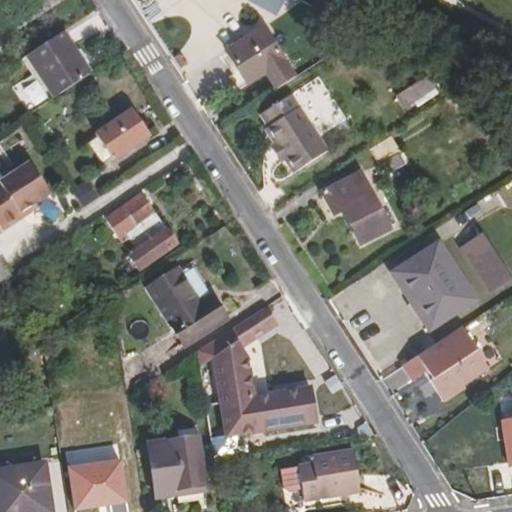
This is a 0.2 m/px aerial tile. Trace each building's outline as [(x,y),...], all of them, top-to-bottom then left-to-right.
[(245,68),(253,79),(265,72),(276,88),(301,72),(268,25),(226,52),(239,71),(245,68)] [(91,74),(65,33),(25,59),(51,100),(91,74)] [(247,83),(253,79),(245,68),(239,71),(247,83)] [(407,87),(416,101),(441,84),(432,72),(407,87)] [(289,95),(266,110),(271,119),(268,127),(264,130),(273,143),(283,158),(285,157),(294,172),(326,151),(289,95)] [(73,127),(62,109),(44,120),(55,138),(73,127)] [(271,119),(266,110),(260,114),(268,127),(271,119)] [(131,111),(95,134),(111,160),(147,137),(131,111)] [(283,158),(273,143),(268,146),(279,162),(283,158)] [(380,167),(384,175),(404,165),(399,156),(380,167)] [(49,195),(28,163),(0,180),(0,230),(0,231),(21,218),(19,214),(33,205),(49,195)] [(333,215),(341,212),(339,208),(368,193),(359,174),(323,194),(333,215)] [(387,230),(368,193),(339,208),(341,212),(359,245),(387,230)] [(174,243),(142,194),(108,216),(124,240),(129,236),(136,247),(126,253),(136,268),(174,243)] [(33,205),(19,214),(21,218),(36,209),(33,205)] [(390,276),(401,294),(408,290),(433,329),(472,304),(436,247),(390,276)] [(452,260),(480,303),(497,292),(469,249),(452,260)] [(176,271),(148,290),(183,345),(224,319),(212,300),(200,307),(176,271)] [(426,333),(433,329),(408,290),(401,294),(426,333)] [(231,328),(237,337),(243,346),(271,326),(260,309),(231,328)] [(237,337),(231,328),(194,352),(196,363),(209,354),(235,338),(237,337)] [(239,435),(305,426),(299,388),(252,394),(246,354),(235,338),(209,354),(217,404),(234,402),(239,435)] [(299,388),(305,426),(315,424),(309,386),(299,388)] [(234,402),(217,404),(221,438),(239,435),(234,402)] [(507,466),(511,464),(511,422),(502,424),(507,466)] [(171,491),(201,487),(194,438),(145,445),(153,498),(172,496),(171,491)] [(309,467),(295,469),(300,503),(354,496),(349,455),(309,460),(309,467)] [(49,511),(43,464),(0,470),(0,511),(49,511)]
